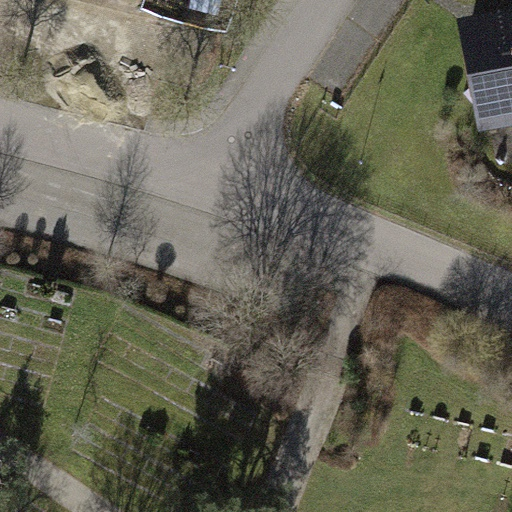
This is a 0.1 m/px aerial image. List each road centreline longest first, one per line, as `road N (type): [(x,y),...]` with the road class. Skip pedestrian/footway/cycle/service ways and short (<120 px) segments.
road 1 (residential): [(220,173),(318,194),(511,277)]
road 2 (residential): [(0,118),(220,173)]
road 3 (residential): [(220,173),(331,0)]
